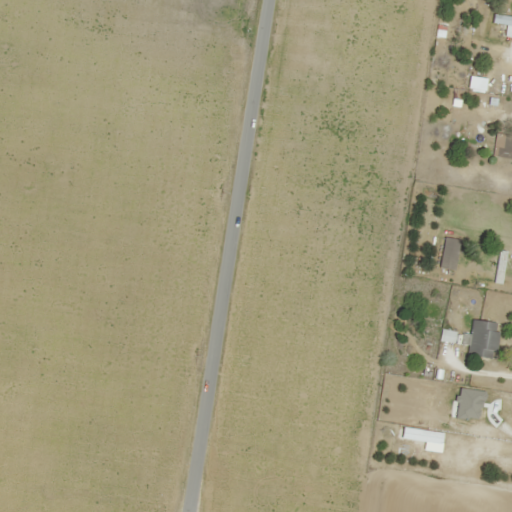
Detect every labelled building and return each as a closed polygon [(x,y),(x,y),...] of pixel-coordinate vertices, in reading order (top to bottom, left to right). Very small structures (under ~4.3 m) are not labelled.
[(511,16),(492,14),(491,23),(511,25),(511,16)] [(498,158),(511,158),(511,135),(500,135),(498,158)] [(464,226),(483,228),(485,211),(466,209),(464,226)] [(459,259),(461,241),(445,239),(443,258),(459,259)] [(505,251),(496,250),(493,283),(503,284),(505,251)] [(494,358),(497,323),(470,321),(467,356),(494,358)] [(455,444),(484,452),(487,442),(458,433),(455,444)]
